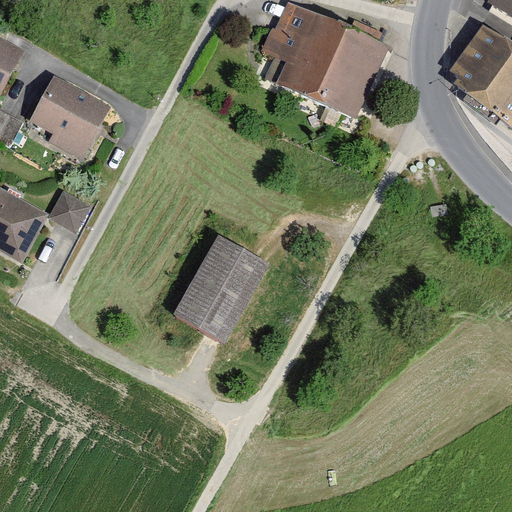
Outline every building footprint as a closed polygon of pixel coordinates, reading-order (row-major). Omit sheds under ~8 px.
[(511,0),(493,0),(490,6),(511,19),(511,0)] [(387,50),(289,5),(277,31),(272,29),(262,52),(276,58),(265,80),(355,121),(387,50)] [(511,48),(484,28),(452,72),(460,78),(454,86),(511,128),(511,48)] [(0,95),(22,54),(0,42),(0,95)] [(108,109),(54,79),(31,122),(53,134),(49,142),(81,160),(108,109)] [(0,142),(8,147),(21,123),(0,112),(0,142)] [(48,215),(0,189),(0,252),(21,264),(48,215)] [(76,234),(89,208),(63,195),(50,220),(76,234)] [(269,268),(219,239),(175,316),(225,345),(269,268)]
